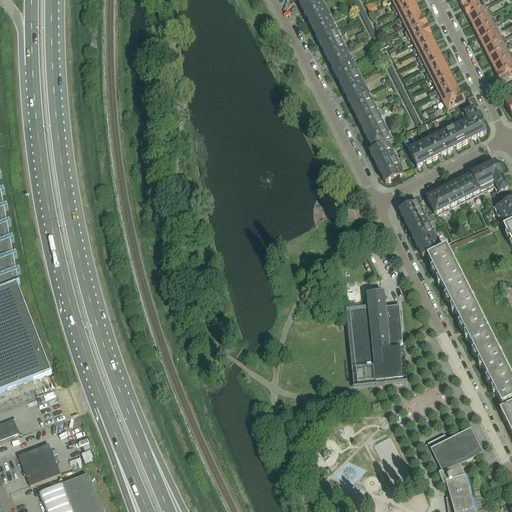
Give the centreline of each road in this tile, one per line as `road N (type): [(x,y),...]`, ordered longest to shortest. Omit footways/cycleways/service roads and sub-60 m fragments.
road 1 (trunk): [(124,403),(86,289),(64,183),(51,0)]
road 2 (trunk): [(32,65),(50,222),(103,404)]
road 3 (residential): [(511,472),(376,203)]
road 4 (residential): [(376,203),(274,0)]
road 5 (residential): [(506,139),(435,0)]
road 6 (residential): [(376,203),(506,139)]
road 7 (trunk): [(184,511),(124,403)]
